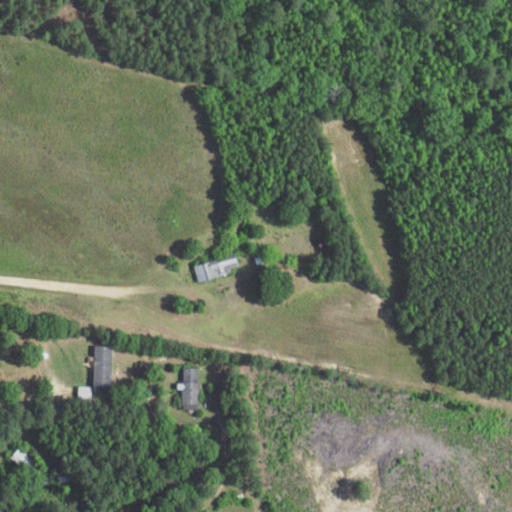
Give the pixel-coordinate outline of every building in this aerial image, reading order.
[(336,255),(330,237),(318,241),(324,259),(336,255)] [(233,253),(192,265),(197,281),(238,270),(233,253)] [(110,346),(92,346),(92,386),(110,386),(110,346)] [(198,368),(181,368),(181,408),(198,408),(198,368)] [(9,456),(31,479),(42,468),(19,446),(9,456)]
